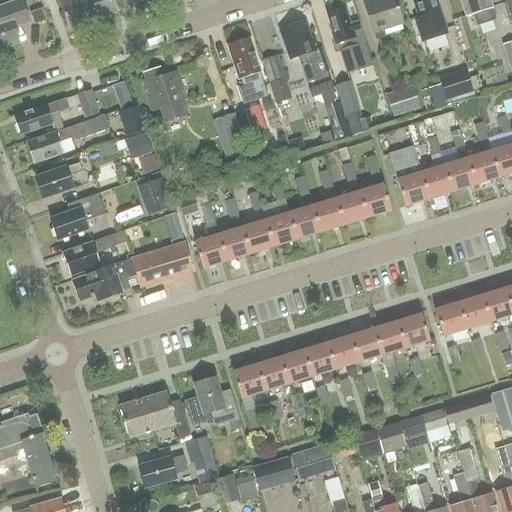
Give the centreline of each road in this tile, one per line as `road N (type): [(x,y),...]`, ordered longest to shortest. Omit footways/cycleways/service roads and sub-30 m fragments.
road 1 (residential): [(59,356),(511,213)]
road 2 (residential): [(0,90),(280,0)]
road 3 (residential): [(59,356),(0,186)]
road 4 (residential): [(104,511),(59,356)]
